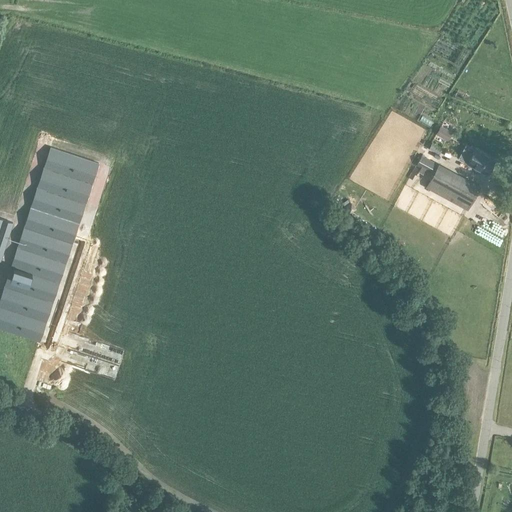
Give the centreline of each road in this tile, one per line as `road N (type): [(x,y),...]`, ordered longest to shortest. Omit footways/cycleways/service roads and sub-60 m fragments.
road 1 (unclassified): [(469,511),(511,287)]
road 2 (unclassified): [(162,511),(67,426),(0,395)]
